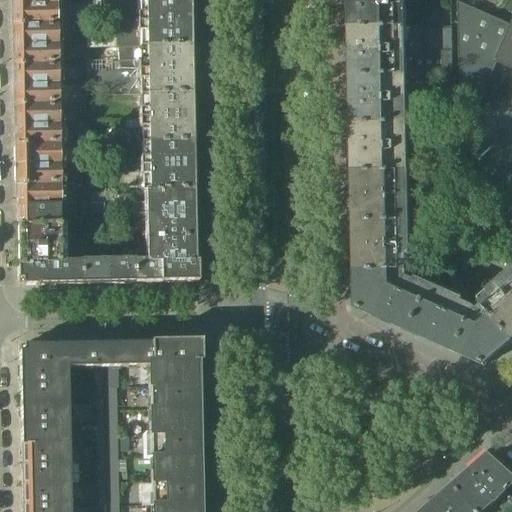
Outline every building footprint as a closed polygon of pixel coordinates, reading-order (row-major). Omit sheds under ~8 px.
[(191,20),(190,0),(82,0),(83,23),(104,22),(106,22),(118,22),(191,20)] [(407,29),(406,5),(406,3),(417,3),(417,0),(350,0),(351,31),(407,29)] [(511,4),(509,13),(511,14),(511,23),(511,26),(457,3),(460,105),(473,112),(495,61),(511,68),(511,4)] [(60,23),(60,5),(11,6),(11,25),(60,23)] [(192,44),(191,20),(118,22),(118,33),(133,33),(133,31),(139,31),(139,45),(192,44)] [(61,45),(60,23),(11,25),(12,46),(61,45)] [(452,77),(452,52),(452,28),(407,29),(351,31),(352,79),(408,78),(452,77)] [(193,91),(192,68),(192,44),(139,45),(139,48),(139,61),(134,61),(134,60),(118,60),(118,63),(110,64),(110,72),(85,73),(85,97),(145,96),(145,93),(193,91)] [(61,65),(61,45),(12,46),(12,66),(61,65)] [(62,86),(61,65),(12,66),(12,87),(62,86)] [(409,125),(408,101),(408,78),(352,79),(353,127),(409,125)] [(62,106),(62,86),(12,87),(13,107),(62,106)] [(194,140),(193,115),(193,91),(145,93),(145,96),(146,107),(140,107),(140,125),(146,125),(146,142),(194,140)] [(63,126),(62,106),(13,107),(13,127),(63,126)] [(410,175),(410,149),(426,149),(425,125),(409,125),(353,127),(354,175),(410,175)] [(63,147),(63,126),(13,127),(14,148),(63,147)] [(84,136),(76,137),(77,146),(85,145),(84,136)] [(195,187),(194,162),(194,140),(146,142),(146,156),(140,156),(140,173),(146,173),(147,189),(195,187)] [(86,165),(85,145),(77,146),(76,146),(77,165),(86,165)] [(63,166),(63,147),(14,148),(14,167),(63,166)] [(64,187),(63,166),(14,167),(14,188),(64,187)] [(411,226),(411,200),(410,175),(354,175),(355,227),(411,226)] [(64,206),(64,187),(14,188),(15,208),(64,206)] [(195,214),(195,187),(147,189),(143,189),(143,201),(132,201),(132,216),(195,214)] [(87,192),(79,192),(79,203),(87,203),(87,192)] [(103,215),(102,193),(89,194),(89,215),(103,215)] [(503,225),(511,210),(498,204),(491,219),(503,225)] [(65,227),(64,206),(15,208),(15,228),(65,227)] [(87,206),(79,206),(79,222),(87,222),(87,206)] [(196,238),(195,214),(132,216),(132,228),(143,227),(144,239),(196,238)] [(412,262),(412,250),(411,226),(355,227),(356,247),(356,254),(356,275),(410,274),(410,262),(412,262)] [(65,246),(65,227),(15,228),(16,248),(65,246)] [(196,262),(196,238),(144,239),(144,259),(148,264),(196,262)] [(65,267),(65,246),(16,248),(16,268),(49,267),(65,267)] [(197,283),(196,262),(148,264),(144,259),(144,260),(132,260),(133,284),(197,283)] [(133,284),(132,260),(106,261),(107,285),(133,284)] [(107,285),(106,261),(82,261),(81,266),(82,285),(107,285)] [(82,285),(81,266),(65,267),(49,267),(49,286),(82,285)] [(49,286),(49,267),(16,268),(16,280),(21,280),(21,286),(49,286)] [(456,354),(475,309),(463,304),(464,301),(453,296),(461,280),(433,269),(427,284),(434,288),(413,335),(456,354)] [(511,271),(487,293),(490,296),(481,304),(511,339),(511,271)] [(434,288),(427,284),(419,281),(418,284),(410,280),(410,274),(356,275),(357,310),(413,335),(434,288)] [(511,342),(511,339),(481,304),(475,309),(456,354),(484,366),(511,342)] [(198,362),(198,349),(198,343),(193,343),(146,344),(146,363),(198,362)] [(122,369),(121,344),(93,345),(94,369),(124,369),(123,369),(122,369)] [(146,363),(146,344),(121,344),(122,369),(123,369),(124,369),(138,369),(147,368),(146,363)] [(65,365),(64,345),(22,346),(22,352),(18,352),(18,367),(65,365)] [(94,369),(93,345),(64,345),(65,365),(65,371),(94,369)] [(199,386),(198,362),(146,363),(147,368),(147,388),(199,386)] [(66,385),(65,371),(65,365),(18,367),(19,387),(66,385)] [(101,385),(100,372),(92,372),(92,385),(94,385),(101,385)] [(117,373),(106,373),(106,388),(116,388),(117,388),(117,373)] [(66,405),(66,385),(19,387),(19,406),(66,405)] [(199,410),(199,386),(147,388),(147,411),(199,410)] [(116,411),(116,388),(106,388),(107,411),(116,411)] [(390,430),(397,412),(399,408),(383,401),(373,423),(390,430)] [(67,425),(66,405),(19,406),(19,427),(67,425)] [(200,433),(199,410),(147,411),(148,435),(200,433)] [(117,436),(116,411),(107,411),(107,436),(117,436)] [(67,445),(67,425),(19,427),(20,447),(67,445)] [(200,457),(200,433),(148,435),(148,458),(200,457)] [(117,460),(117,436),(107,436),(108,460),(117,460)] [(67,467),(67,445),(20,447),(20,468),(67,467)] [(200,480),(200,457),(148,458),(149,482),(200,480)] [(511,511),(511,477),(492,460),(489,457),(484,461),(471,473),(504,511),(511,511)] [(117,486),(117,460),(108,460),(109,486),(117,486)] [(68,487),(67,467),(20,468),(21,488),(68,487)] [(504,511),(471,473),(454,487),(476,511),(504,511)] [(201,504),(200,480),(149,482),(149,505),(201,504)] [(96,484),(85,484),(85,495),(96,495),(96,484)] [(118,508),(117,486),(109,486),(109,509),(118,508)] [(68,506),(68,487),(21,488),(21,507),(68,506)] [(476,511),(454,487),(439,500),(449,511),(476,511)] [(449,511),(439,500),(425,511),(449,511)]
